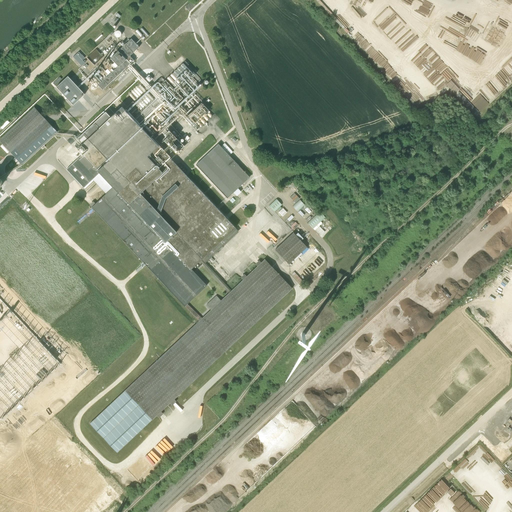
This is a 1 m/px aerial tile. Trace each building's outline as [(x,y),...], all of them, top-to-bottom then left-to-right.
[(185,7),(189,11),(196,5),(192,1),(185,7)] [(119,38),(123,34),(118,28),(114,31),(119,38)] [(95,81),(93,84),(95,87),(98,84),(98,85),(102,89),(116,77),(119,80),(125,74),(122,71),(134,60),(130,56),(139,47),(131,38),(111,58),(115,62),(112,64),(110,66),(109,65),(106,68),(107,69),(105,71),(103,72),(107,77),(106,77),(102,72),(99,75),(103,80),(102,81),(98,77),(97,78),(96,77),(95,78),(95,79),(94,80),(95,81)] [(79,52),(73,57),(81,66),(85,63),(82,60),(85,58),(79,52)] [(511,65),(509,62),(499,71),(499,79),(497,80),(497,84),(496,84),(494,83),(492,86),(487,86),(487,97),(485,96),(484,97),(484,100),(486,101),(487,98),(487,103),(490,103),(511,82),(511,65)] [(68,76),(56,87),(72,104),(83,93),(68,76)] [(95,104),(84,93),(81,96),(84,100),(82,103),(89,110),(95,104)] [(0,136),(0,140),(22,164),(57,132),(33,106),(0,136)] [(83,153),(66,169),(85,189),(94,181),(106,194),(95,203),(93,201),(89,205),(199,320),(90,423),(117,452),(156,415),(158,417),(163,413),(161,411),(169,403),(172,405),(176,401),(174,399),(292,288),(265,259),(261,262),(259,260),(255,263),(257,266),(246,276),(244,273),(240,277),(243,279),(231,290),(205,262),(239,231),(122,106),(100,128),(95,122),(77,137),(83,144),(78,148),(83,153)] [(218,144),(196,165),(227,198),(233,192),(236,196),(241,192),(238,188),(240,186),(242,187),(245,185),(243,183),(249,177),(229,155),(233,152),(224,143),(221,146),(218,144)] [(276,199),(269,206),(274,211),(282,205),(276,199)] [(300,199),(292,206),(297,211),(304,205),(300,199)] [(320,211),(307,222),(320,236),(328,229),(320,221),(325,217),(320,211)] [(293,232),(275,249),(288,264),(294,259),(295,260),(302,254),(302,255),(308,249),(307,247),(293,232)] [(294,271),(291,274),(300,283),(302,280),(294,271)]
